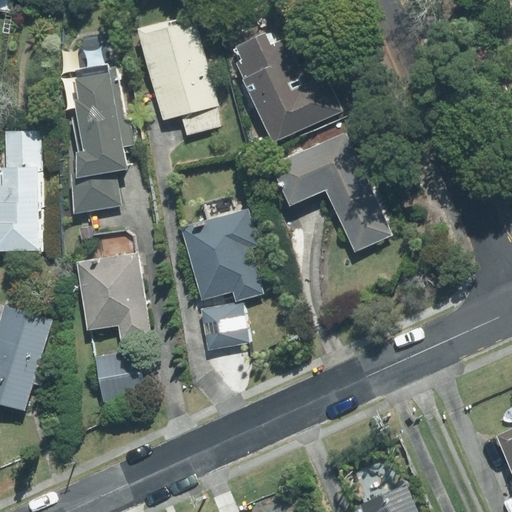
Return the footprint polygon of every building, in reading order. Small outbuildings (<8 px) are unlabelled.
[(171,22),(136,31),(162,122),(181,117),(186,137),(221,127),(216,109),(219,108),(194,22),(173,28),(171,22)] [(278,36),(232,55),(269,144),(295,134),(297,138),(340,120),(324,80),(318,83),(311,66),(298,71),(286,41),(281,43),(278,36)] [(127,172),(108,77),(107,68),(77,73),(79,82),(73,83),(76,104),(73,105),(76,121),(71,121),(77,155),(72,156),(76,176),(70,178),(73,217),(122,207),(116,174),(127,172)] [(2,188),(0,188),(0,254),(38,254),(38,170),(43,170),(43,134),(7,134),(7,171),(2,171),(2,188)] [(391,234),(346,135),(273,168),(292,208),(322,194),(349,253),(391,234)] [(208,221),(179,228),(199,300),(227,293),(230,304),(261,295),(249,252),(260,249),(245,194),(204,205),(208,221)] [(118,328),(120,343),(151,338),(138,255),(76,264),(87,333),(118,328)] [(194,312),(200,349),(234,344),(236,355),(251,353),(244,305),(194,312)] [(52,321),(3,308),(0,318),(0,407),(25,414),(52,321)] [(131,351),(95,358),(104,404),(140,397),(131,351)] [(511,424),(491,432),(511,486),(511,424)] [(343,490),(353,511),(417,511),(395,465),(343,490)]
